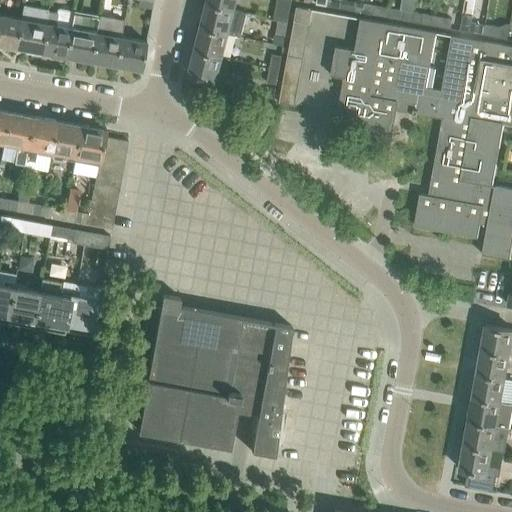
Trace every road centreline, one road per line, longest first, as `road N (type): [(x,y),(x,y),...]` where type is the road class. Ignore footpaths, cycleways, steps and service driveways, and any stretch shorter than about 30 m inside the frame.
road 1 (residential): [(483,511),(409,498),(391,478),(410,336),(388,288),(192,127),(151,109)]
road 2 (residential): [(151,109),(0,82)]
road 3 (residential): [(90,511),(44,440),(0,406)]
